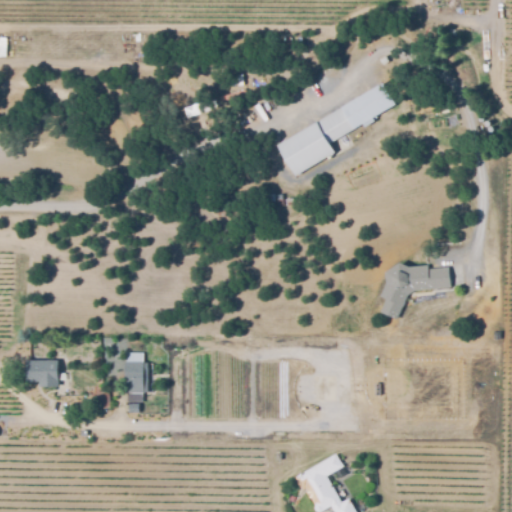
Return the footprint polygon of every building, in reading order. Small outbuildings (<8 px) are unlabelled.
[(233,84),(231,73),(243,72),(244,83),(233,84)] [(372,122),(361,128),(359,125),(326,145),(332,153),(293,177),(275,147),(314,123),(380,83),(393,105),(370,119),(372,122)] [(200,103),(182,108),(185,117),(203,112),(200,103)] [(399,319),(383,312),(388,299),(382,297),(388,284),(388,272),(401,262),(410,266),(430,265),(430,269),(450,267),(451,287),(416,291),(410,295),(399,319)] [(24,363),(56,362),(55,375),(56,384),(56,389),(46,389),(37,389),(37,385),(25,385),(24,363)] [(123,364),(146,364),(146,393),(124,393),(123,364)] [(111,389),(114,406),(95,409),(92,392),(111,389)] [(140,401),(140,411),(129,411),(129,402),(140,401)] [(336,511),(333,505),(319,511),(316,510),(315,507),(317,505),(307,491),(308,490),(308,488),(304,490),(296,477),(337,453),(346,465),(344,467),(348,473),(341,477),(337,470),(329,476),(344,502),(350,497),(359,511),(336,511)]
